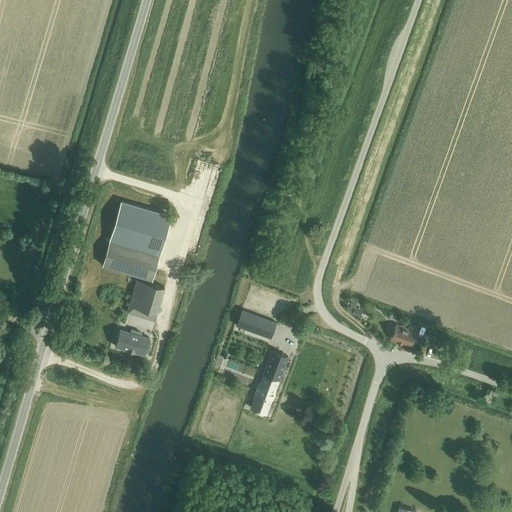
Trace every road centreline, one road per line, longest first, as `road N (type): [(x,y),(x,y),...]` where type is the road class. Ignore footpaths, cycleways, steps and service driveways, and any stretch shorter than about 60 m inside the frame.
road 1 (unclassified): [(0,490),(145,0)]
road 2 (unclassified): [(388,346),(335,325),(317,297),(419,0)]
road 3 (unclassified): [(336,511),(388,346)]
road 4 (unclassified): [(511,389),(388,346)]
